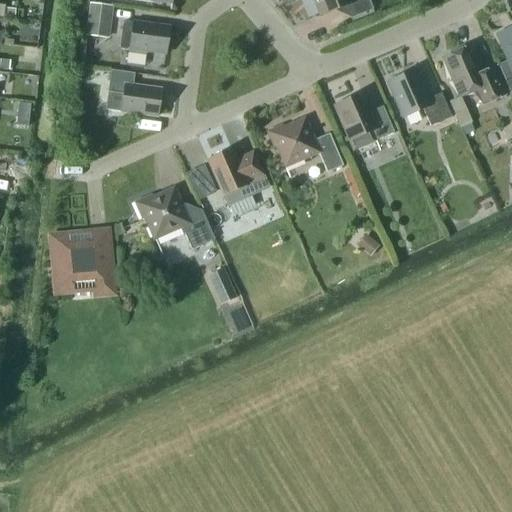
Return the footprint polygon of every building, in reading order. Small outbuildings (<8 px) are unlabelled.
[(368,0),(312,0),(319,17),(345,6),(350,19),(372,10),(368,0)] [(106,39),(110,7),(90,4),(86,36),(106,39)] [(5,8),(4,18),(13,19),(15,10),(5,8)] [(128,53),(129,53),(146,55),(146,52),(165,54),(169,28),(123,22),(119,49),(128,51),(128,53)] [(508,61),(511,70),(511,28),(496,35),(508,61)] [(469,47),(442,59),(459,97),(473,92),(483,104),(503,96),(504,99),(505,98),(491,66),(490,67),(492,70),(481,74),(469,47)] [(0,69),(9,71),(10,71),(11,61),(10,61),(0,59),(0,69)] [(511,70),(508,61),(498,65),(506,84),(511,80),(511,70)] [(422,109),(430,127),(451,118),(440,94),(428,99),(415,70),(388,83),(403,118),(422,109)] [(107,93),(105,111),(121,113),(156,118),(160,90),(132,86),(134,74),(110,71),(107,93)] [(352,151),(373,142),(394,134),(383,107),(370,112),(373,117),(366,120),(356,96),(333,106),(352,151)] [(460,97),(449,102),(460,128),(472,123),(460,97)] [(327,173),(342,166),(329,134),(314,141),(305,119),(283,128),(282,125),(266,132),(273,148),(275,147),(285,168),(318,154),(327,173)] [(207,161),(223,196),(228,207),(268,189),(252,153),(236,160),(231,150),(207,161)] [(205,166),(187,173),(197,194),(214,186),(205,166)] [(191,250),(214,240),(201,211),(187,218),(174,188),(152,198),(151,195),(133,203),(141,220),(144,219),(153,241),(181,228),(191,250)] [(361,199),(356,201),(360,211),(365,209),(361,199)] [(121,224),(116,226),(119,234),(124,232),(121,224)] [(52,254),(49,254),(51,267),(53,266),(56,293),(74,292),(73,283),(93,281),(95,296),(113,294),(107,232),(89,234),(90,242),(69,244),(69,236),(51,237),(52,254)] [(379,247),(364,235),(355,246),(370,258),(379,247)] [(216,295),(232,288),(223,270),(208,277),(216,295)]
